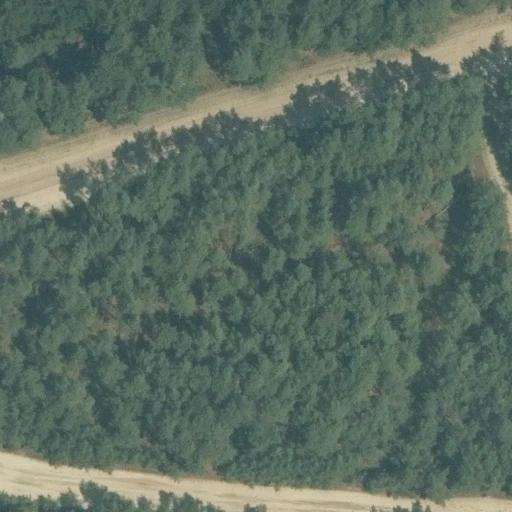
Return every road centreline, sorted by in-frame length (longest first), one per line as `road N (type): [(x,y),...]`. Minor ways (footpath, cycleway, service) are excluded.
road 1 (track): [(0,196),(511,36)]
road 2 (track): [(0,478),(372,511)]
road 3 (track): [(480,47),(490,133),(511,195)]
